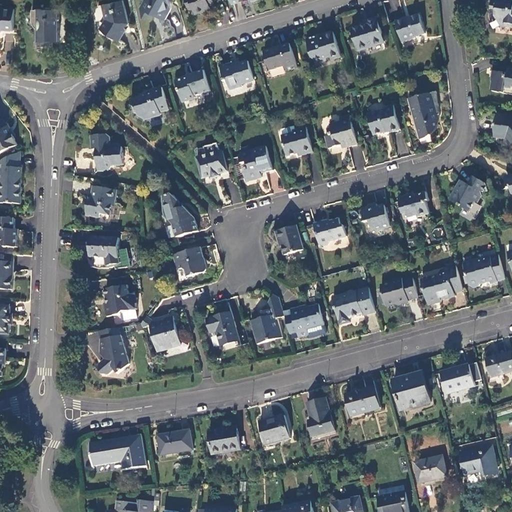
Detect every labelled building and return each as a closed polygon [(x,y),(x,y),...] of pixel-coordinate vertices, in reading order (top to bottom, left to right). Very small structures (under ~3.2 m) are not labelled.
[(155,16),(166,21),(172,8),(169,0),(144,0),(141,8),(144,19),(155,16)] [(208,6),(224,1),(223,0),(187,0),(190,8),(194,8),(196,14),(209,10),(208,6)] [(511,27),(511,0),(493,0),(492,9),(496,10),(495,17),(500,26),(511,27)] [(123,1),(104,5),(107,20),(101,30),(118,40),(129,23),(123,1)] [(14,31),(14,9),(0,8),(0,32),(0,33),(0,28),(4,28),(4,30),(14,31)] [(59,41),(59,10),(55,10),(52,9),(49,8),(46,9),(43,10),(32,10),(32,19),(33,22),(34,25),(35,27),(37,29),(37,50),(52,50),(52,41),(59,41)] [(494,29),(500,26),(495,17),(496,10),(492,9),(490,11),(491,24),(494,29)] [(425,34),(419,16),(405,20),(404,19),(396,22),(402,42),(413,39),(413,37),(425,34)] [(384,42),(378,20),(366,23),(367,25),(351,30),(357,51),(384,42)] [(341,57),(333,33),(318,37),(318,35),(306,39),(312,60),(316,61),(328,58),(332,60),(341,57)] [(298,68),(290,44),(264,52),(270,71),(284,67),(286,72),(298,68)] [(254,81),(249,62),(241,65),(239,63),(232,65),(234,70),(223,74),(225,83),(227,82),(230,90),(241,87),(241,85),(254,81)] [(511,70),(509,70),(508,75),(496,72),(492,92),(511,94),(511,70)] [(211,91),(204,71),(192,75),(192,77),(177,82),(183,102),(196,98),(195,96),(211,91)] [(170,110),(163,89),(146,94),(147,96),(132,101),(134,107),(137,109),(140,118),(144,120),(162,115),(161,113),(170,110)] [(409,100),(420,139),(431,136),(434,133),(437,130),(439,126),(439,121),(438,115),(440,115),(437,92),(409,100)] [(401,130),(394,106),(384,109),(384,111),(368,115),(374,136),(390,131),(391,133),(401,130)] [(359,145),(351,116),(341,119),(342,122),(331,125),(334,135),(326,137),(330,149),(342,146),(343,148),(348,147),(359,145)] [(511,118),(497,117),(495,136),(507,138),(511,144),(511,118)] [(6,124),(0,120),(0,154),(18,146),(12,134),(11,135),(7,128),(4,126),(6,124)] [(295,127),(283,131),(281,133),(283,137),(295,134),(296,131),(295,127)] [(283,137),(282,137),(288,157),(304,153),(304,156),(314,153),(307,128),(296,131),(295,134),(283,137)] [(109,136),(92,137),(93,150),(99,150),(100,156),(97,156),(99,171),(110,170),(114,166),(125,165),(123,148),(119,145),(112,145),(111,138),(109,136)] [(274,171),(267,147),(250,152),(243,153),(240,157),(242,164),(248,163),(249,168),(245,175),(247,182),(262,178),(261,172),(265,171),(265,173),(274,171)] [(223,152),(198,158),(203,179),(211,177),(212,179),(221,176),(220,174),(229,172),(223,152)] [(20,168),(20,154),(0,163),(0,182),(0,183),(0,200),(0,203),(21,204),(22,168),(20,168)] [(461,181),(450,200),(469,212),(475,202),(478,203),(482,196),(481,193),(487,192),(485,184),(474,177),(469,185),(461,181)] [(118,191),(94,188),(92,197),(95,198),(94,202),(92,202),(89,201),(87,216),(101,219),(101,215),(111,216),(113,207),(116,204),(118,191)] [(415,194),(399,198),(402,209),(405,208),(409,219),(417,216),(418,217),(430,214),(427,202),(429,201),(427,192),(415,195),(415,194)] [(177,238),(199,232),(196,219),(193,220),(191,213),(185,207),(182,208),(180,202),(172,194),(163,197),(164,215),(167,218),(168,218),(169,221),(173,225),(177,238)] [(391,227),(385,206),(378,208),(377,204),(369,207),(369,208),(361,210),(363,215),(362,216),(363,220),(364,220),(365,223),(371,222),(373,229),(376,231),(391,227)] [(0,245),(2,245),(4,247),(18,248),(18,231),(15,231),(15,219),(0,218),(0,245)] [(325,221),(315,224),(321,245),(324,247),(329,245),(331,242),(348,237),(345,226),(342,226),(340,219),(325,222),(325,221)] [(305,251),(298,227),(278,232),(280,242),(281,242),(286,256),(305,251)] [(120,258),(120,244),(102,243),(102,239),(91,238),(91,258),(106,258),(108,269),(115,267),(120,265),(120,258)] [(202,248),(175,256),(179,270),(184,269),(187,271),(189,278),(205,273),(206,270),(205,264),(207,261),(205,259),(202,248)] [(498,282),(506,279),(499,255),(464,264),(471,288),(474,288),(480,287),(481,283),(497,279),(498,282)] [(13,264),(0,263),(0,290),(12,290),(13,264)] [(452,294),(464,291),(456,264),(447,267),(448,269),(441,271),(438,275),(422,281),(429,305),(441,302),(441,298),(442,298),(443,300),(453,297),(452,294)] [(408,300),(418,297),(413,278),(403,281),(403,279),(383,284),(381,288),(382,292),(380,296),(383,305),(386,306),(400,302),(403,304),(409,303),(408,300)] [(130,293),(129,286),(119,288),(116,285),(106,288),(107,301),(105,302),(107,315),(121,313),(123,310),(138,307),(136,292),(130,293)] [(364,316),(376,312),(369,288),(334,298),(341,325),(351,322),(350,318),(363,315),(364,316)] [(278,319),(285,317),(280,299),(275,295),(267,308),(268,312),(264,313),(265,318),(252,322),(258,345),(283,338),(278,319)] [(293,315),(285,317),(290,335),(298,333),(300,338),(310,335),(308,330),(325,325),(319,305),(302,309),(302,307),(291,310),(293,315)] [(10,307),(0,306),(0,334),(9,335),(10,326),(11,326),(11,316),(10,316),(10,307)] [(222,345),(236,342),(233,328),(236,327),(232,313),(208,320),(212,332),(218,331),(222,345)] [(151,326),(158,352),(182,346),(174,317),(165,320),(166,322),(166,325),(161,326),(158,324),(154,321),(151,326)] [(121,336),(119,328),(96,333),(98,341),(99,341),(100,355),(105,360),(100,366),(99,372),(104,376),(109,376),(115,371),(119,375),(129,365),(123,338),(121,336)] [(184,353),(182,346),(158,352),(160,359),(184,353)] [(511,352),(488,359),(493,378),(511,372),(511,352)] [(472,366),(444,374),(449,394),(477,386),(472,366)] [(424,373),(396,381),(405,410),(433,401),(424,373)] [(377,388),(348,396),(354,416),(382,408),(377,388)] [(337,431),(328,399),(309,404),(314,421),(311,422),(315,437),(337,431)] [(286,416),(262,423),(268,445),(293,438),(286,416)] [(239,428),(211,432),(214,455),(242,450),(239,428)] [(191,431),(160,435),(163,455),(194,450),(191,431)] [(142,436),(92,444),(95,466),(124,462),(125,471),(148,467),(142,436)] [(499,473),(493,446),(462,453),(467,474),(479,472),(480,477),(499,473)] [(445,456),(416,462),(420,483),(449,476),(445,456)] [(409,511),(406,492),(379,498),(382,511),(409,511)] [(364,511),(362,498),(334,503),(335,511),(364,511)] [(154,511),(155,508),(155,502),(138,501),(137,503),(117,502),(116,511),(120,511),(119,511),(154,511)] [(315,511),(313,502),(284,507),(285,511),(315,511)]
